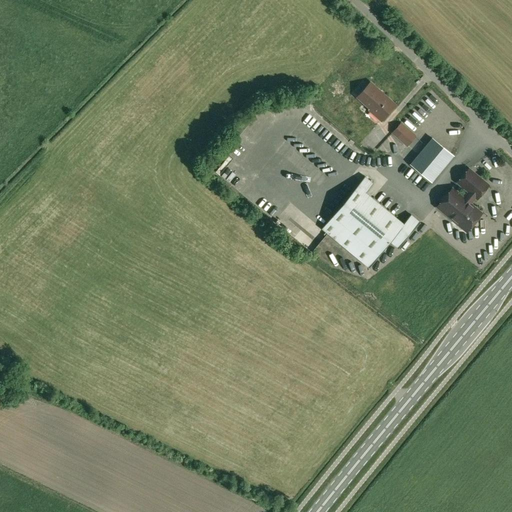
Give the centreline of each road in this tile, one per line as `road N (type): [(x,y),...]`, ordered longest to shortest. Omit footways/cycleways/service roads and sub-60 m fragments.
road 1 (secondary): [(319,511),(511,279)]
road 2 (unclassified): [(511,156),(342,0)]
road 3 (unknown): [(483,130),(450,170),(420,182),(347,149)]
